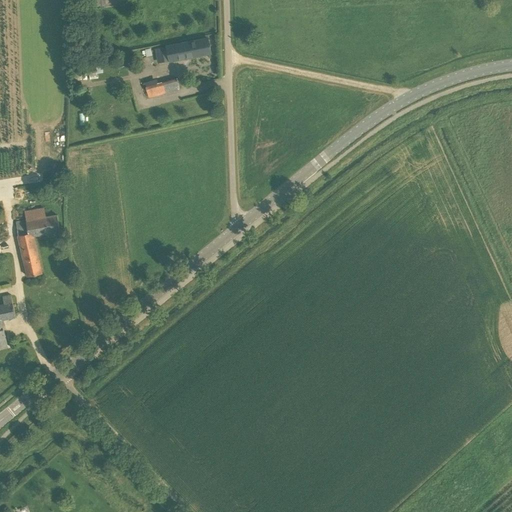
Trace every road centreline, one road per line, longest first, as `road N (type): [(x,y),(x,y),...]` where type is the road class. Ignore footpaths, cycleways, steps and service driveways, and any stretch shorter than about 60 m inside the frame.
road 1 (tertiary): [(511,66),(414,95),(235,231)]
road 2 (unclassified): [(235,231),(226,0)]
road 3 (tertiary): [(235,231),(58,372)]
road 4 (track): [(414,95),(228,58)]
road 5 (unclassified): [(186,511),(58,372)]
